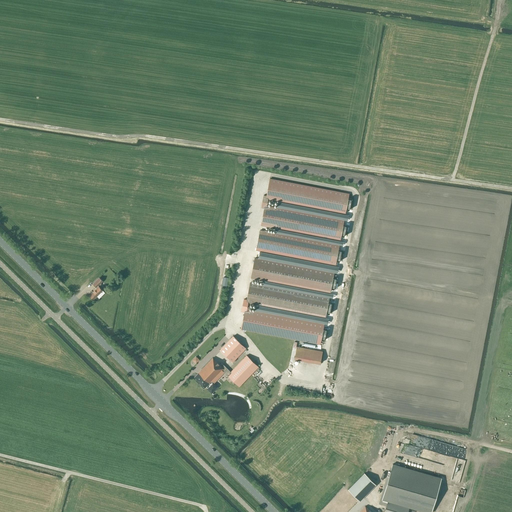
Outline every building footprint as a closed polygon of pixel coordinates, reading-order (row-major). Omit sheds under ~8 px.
[(264,196),(261,208),(264,209),(261,226),(340,241),(342,233),(344,234),(345,229),(342,228),(344,221),(268,206),(269,200),(345,214),(346,208),(349,209),(350,201),(348,200),(349,194),(270,179),(267,194),(264,194),(264,196)] [(339,245),(260,230),(256,250),(335,265),(336,259),(339,260),(340,252),(338,251),(339,245)] [(334,273),(255,258),(251,278),(330,293),(331,287),(334,288),(335,279),(333,279),(334,273)] [(102,281),(99,278),(93,284),(96,287),(102,281)] [(244,299),(241,311),(244,312),(241,329),(320,344),(322,336),(324,337),(325,332),(323,332),(324,324),(248,309),(249,303),(325,318),(326,311),(329,312),(331,304),(328,303),(329,298),(250,282),(247,298),(244,297),(244,299)] [(102,290),(98,287),(90,295),(94,299),(97,296),(100,293),(102,290)] [(246,348),(233,336),(220,350),(233,362),(246,348)] [(322,351),(297,347),(294,358),(320,363),(322,351)] [(258,367),(247,355),(231,372),(222,363),(220,365),(213,358),(200,370),(201,372),(198,374),(194,377),(205,388),(206,386),(208,388),(207,388),(214,394),(212,392),(217,387),(213,383),(212,383),(211,382),(222,370),(239,387),(258,367)] [(376,484),(364,473),(348,489),(360,501),(376,484)] [(388,501),(409,507),(426,511),(430,511),(435,497),(387,483),(382,499),(388,501)] [(407,511),(409,507),(388,501),(384,511),(407,511)]
